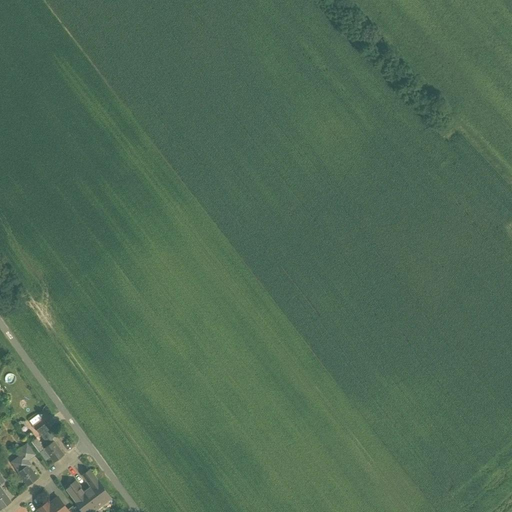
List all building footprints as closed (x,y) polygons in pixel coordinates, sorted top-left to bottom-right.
[(47,423),(37,430),(48,446),(54,442),(55,443),(55,442),(52,439),(57,435),(47,423)] [(55,443),(54,442),(48,446),(44,449),(36,439),(31,442),(45,461),(50,457),(54,463),(64,455),(55,443)] [(27,443),(16,452),(19,456),(11,462),(18,473),(28,465),(29,467),(32,465),(28,460),(35,455),(27,443)] [(29,467),(28,465),(18,473),(28,486),(38,479),(29,467)] [(101,487),(89,471),(83,476),(92,487),(94,485),(97,490),(101,487)] [(84,492),(76,481),(66,489),(82,510),(90,504),(94,510),(105,501),(97,490),(94,485),(92,487),(84,492)] [(0,486),(0,511),(12,502),(0,486)] [(58,498),(50,504),(49,502),(38,510),(38,511),(68,511),(67,510),(58,498)]
